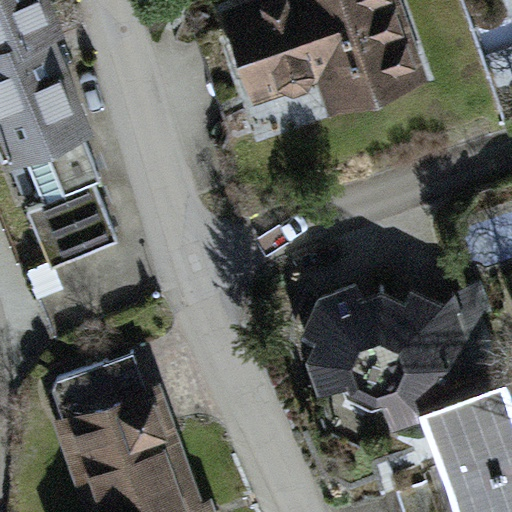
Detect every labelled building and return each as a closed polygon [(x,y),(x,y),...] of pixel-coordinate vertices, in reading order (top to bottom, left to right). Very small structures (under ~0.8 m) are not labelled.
[(0,0),(0,49),(54,27),(69,21),(60,0),(0,0)] [(261,99),(320,77),(334,114),(434,76),(405,0),(255,0),(227,11),(261,99)] [(56,267),(125,239),(100,178),(110,174),(92,129),(95,128),(54,27),(0,49),(0,120),(18,164),(36,156),(53,200),(32,209),(56,267)] [(429,400),(484,381),(455,299),(434,306),(365,294),(361,278),(323,291),(307,333),(327,389),(354,378),(390,387),(402,425),(434,414),(429,400)] [(434,414),(467,511),(511,511),(511,371),(484,381),(429,400),(434,414)] [(215,511),(167,379),(58,418),(92,511),(215,511)] [(453,511),(427,426),(393,437),(416,511),(453,511)]
